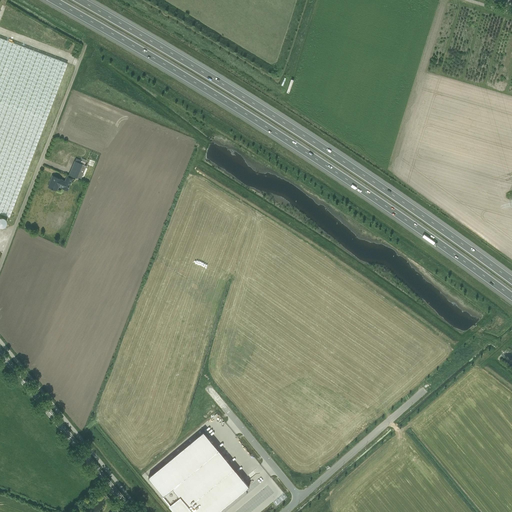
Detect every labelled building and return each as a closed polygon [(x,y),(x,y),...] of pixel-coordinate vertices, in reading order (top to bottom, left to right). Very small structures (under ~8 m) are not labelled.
[(0,213),(9,217),(67,63),(0,37),(0,213)] [(66,142),(64,150),(88,157),(90,149),(66,142)] [(57,162),(66,165),(68,160),(64,158),(66,151),(62,149),(57,162)] [(79,163),(80,160),(76,158),(69,175),(76,178),(82,164),(84,165),(86,160),(82,158),(80,163),(79,163)] [(51,188),(57,190),(59,187),(62,188),(61,188),(68,191),(72,179),(67,177),(65,181),(61,180),(61,179),(52,176),(48,187),(51,188)] [(0,224),(4,227),(9,219),(2,214),(0,217),(0,224)] [(204,431),(149,477),(177,511),(219,511),(250,486),(204,431)]
